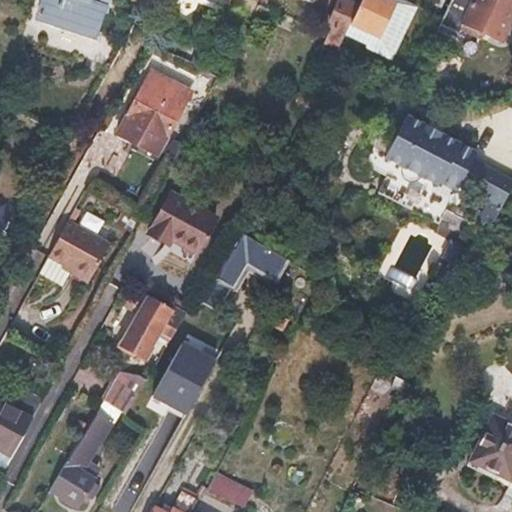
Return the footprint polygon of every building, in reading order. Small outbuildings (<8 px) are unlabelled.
[(71,0),(110,16),(115,2),(108,0),(71,0)] [(358,22),(366,2),(361,0),(343,0),(329,34),(333,36),(330,43),(346,50),(358,22)] [(367,0),(366,2),(358,22),(382,32),(376,45),(400,55),(420,7),(403,0),(400,0),(399,4),(388,0),(367,0)] [(511,0),(450,0),(437,25),(473,44),(482,29),(500,38),(511,16),(511,0)] [(168,76),(166,79),(166,81),(160,78),(162,74),(146,66),(113,128),(153,149),(187,86),(168,76)] [(401,112),(378,154),(394,164),(394,168),(394,173),(395,175),(397,176),(400,177),(404,177),(409,175),(413,173),(430,183),(432,180),(448,188),(453,179),(465,157),(469,150),(401,112)] [(480,200),(491,206),(507,176),(465,157),(453,179),(460,183),(458,188),(480,200)] [(164,250),(166,246),(168,241),(193,254),(210,222),(166,200),(145,240),(164,250)] [(480,226),(491,206),(480,200),(467,221),(480,226)] [(50,247),(71,258),(93,269),(112,233),(69,211),(50,247)] [(292,256),(241,231),(217,280),(236,290),(247,267),(279,282),(292,256)] [(139,357),(153,334),(167,311),(144,298),(117,344),(139,357)] [(273,322),(268,334),(286,343),(292,331),(273,322)] [(221,354),(185,336),(153,397),(188,415),(221,354)] [(117,377),(111,389),(133,401),(139,390),(117,377)] [(0,452),(12,459),(27,430),(42,401),(16,388),(9,402),(13,404),(12,409),(0,402),(0,452)] [(124,416),(129,409),(133,401),(111,389),(102,404),(124,416)] [(511,394),(500,418),(511,423),(511,394)] [(77,508),(85,495),(93,481),(80,473),(108,426),(93,418),(49,492),(77,508)] [(511,423),(500,418),(478,460),(511,477),(511,423)] [(0,464),(7,468),(12,459),(0,452),(0,464)] [(211,493),(228,501),(245,509),(252,494),(220,477),(211,493)] [(194,511),(200,504),(184,496),(174,511),(156,511),(154,511),(153,511),(194,511)] [(444,511),(447,509),(431,501),(425,511),(444,511)]
